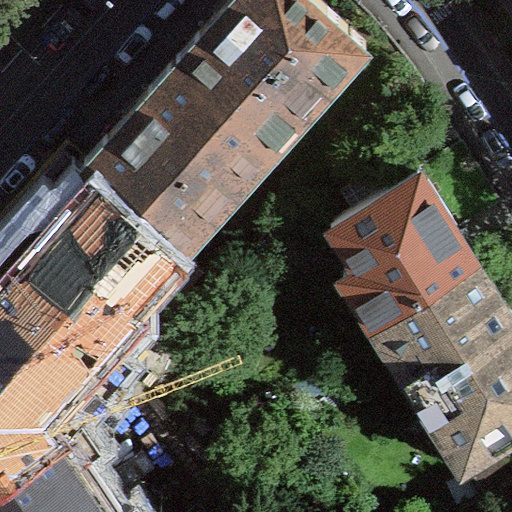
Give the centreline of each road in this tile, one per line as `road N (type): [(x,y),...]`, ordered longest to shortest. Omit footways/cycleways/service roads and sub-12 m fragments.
road 1 (residential): [(436,0),(511,128)]
road 2 (secondary): [(0,100),(90,0)]
